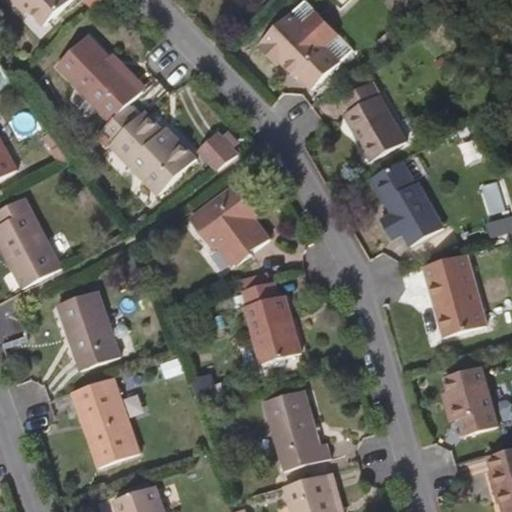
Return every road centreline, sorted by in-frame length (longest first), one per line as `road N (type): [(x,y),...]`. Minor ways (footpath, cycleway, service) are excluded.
road 1 (residential): [(423,511),(354,279),(273,132)]
road 2 (residential): [(273,132),(154,0)]
